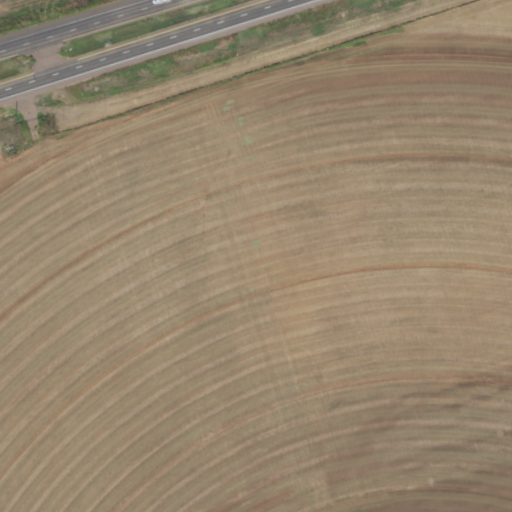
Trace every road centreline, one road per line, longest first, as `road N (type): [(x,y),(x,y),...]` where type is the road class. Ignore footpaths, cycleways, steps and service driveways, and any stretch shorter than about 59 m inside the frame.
road 1 (trunk): [(0,100),(322,0)]
road 2 (trunk): [(174,0),(0,52)]
